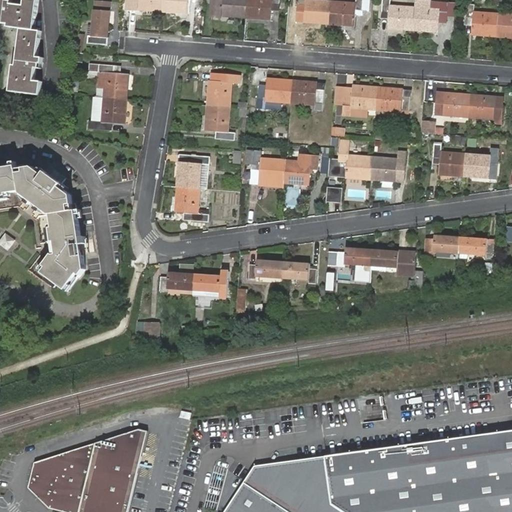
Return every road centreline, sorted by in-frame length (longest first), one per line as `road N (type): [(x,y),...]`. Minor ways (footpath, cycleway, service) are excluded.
road 1 (residential): [(511,203),(161,247),(144,226),(171,49)]
road 2 (residential): [(171,49),(511,74)]
